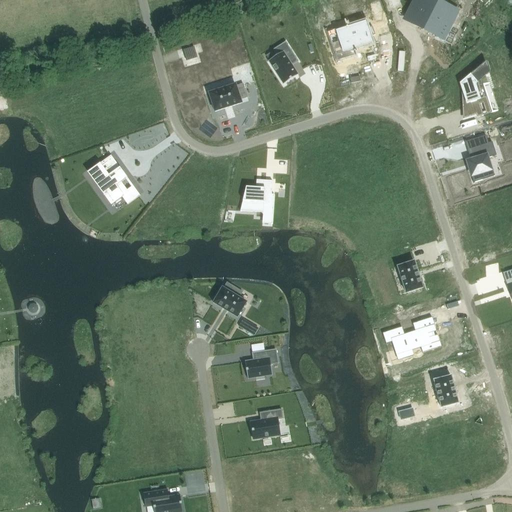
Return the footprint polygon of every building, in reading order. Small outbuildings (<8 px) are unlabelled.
[(432,0),(417,0),(415,5),(421,9),(415,21),(440,34),(438,37),(445,40),(453,25),(446,22),(452,10),(432,0)] [(347,29),(338,32),(339,35),(338,35),(340,41),(341,41),(342,43),(334,46),(334,49),(338,63),(341,62),(339,59),(346,57),(345,53),(354,50),(354,51),(356,51),(355,48),(373,42),(372,40),(371,41),(370,37),(376,35),(373,27),(367,29),(366,25),(367,25),(367,23),(349,29),(348,27),(346,27),(347,29)] [(286,43),(274,50),(278,55),(269,61),(284,84),(298,75),(292,65),(298,62),(286,43)] [(478,100),(485,98),(482,86),(487,85),(486,83),(485,84),(483,78),(486,75),(487,74),(479,65),(464,78),(468,90),(463,92),(465,117),(482,111),(478,100)] [(99,127),(132,117),(129,108),(129,107),(129,106),(110,112),(106,99),(112,98),(112,97),(115,96),(114,93),(118,92),(115,82),(105,85),(103,86),(102,84),(101,85),(99,75),(99,73),(72,81),(72,82),(73,82),(76,92),(75,92),(76,94),(77,94),(83,92),(87,104),(86,104),(87,105),(88,105),(88,106),(88,107),(89,106),(92,117),(95,116),(96,118),(98,125),(97,125),(98,127),(99,127)] [(210,93),(215,112),(242,103),(241,100),(248,98),(243,84),(237,86),(236,85),(210,93)] [(492,142),(468,150),(471,161),(468,162),(470,168),(471,170),(470,170),(474,183),(475,183),(474,183),(485,179),(483,172),(491,170),(487,158),(497,156),(492,142)] [(111,157),(89,173),(105,195),(106,195),(112,204),(117,201),(123,196),(129,204),(139,196),(133,188),(127,192),(120,182),(126,178),(111,157)] [(272,195),(273,181),(271,181),(271,182),(263,182),(263,188),(246,187),(243,201),(255,201),(255,211),(265,211),(265,217),(265,221),(273,221),(274,200),(275,195),(272,195)] [(510,208),(491,213),(500,240),(511,236),(511,209),(510,210),(510,208)] [(406,294),(423,288),(414,262),(398,267),(406,294)] [(237,317),(238,317),(238,316),(246,302),(239,298),(242,292),(227,283),(223,289),(222,288),(214,302),(213,303),(214,303),(236,317),(237,317)] [(386,344),(392,342),(398,361),(414,355),(412,350),(421,347),(423,352),(441,346),(438,336),(433,337),(431,332),(436,330),(432,318),(383,334),(386,344)] [(243,319),(239,327),(255,336),(259,328),(243,319)] [(254,360),(245,362),(248,379),(273,375),(271,365),(278,363),(276,350),(253,354),(254,360)] [(136,394),(136,395),(138,402),(137,403),(137,404),(143,403),(143,402),(165,399),(163,390),(161,391),(161,390),(160,386),(160,385),(159,384),(158,384),(156,384),(155,372),(156,372),(155,371),(132,374),(132,375),(139,374),(141,382),(137,383),(137,384),(138,384),(139,394),(136,394)] [(451,376),(434,381),(442,408),(458,403),(451,376)] [(401,420),(415,417),(413,409),(399,413),(401,420)] [(262,425),(252,426),(254,443),(281,439),(278,423),(284,422),(282,414),(261,417),(261,418),(264,417),(264,422),(262,423),(262,425)] [(154,506),(154,511),(183,511),(180,495),(169,497),(168,490),(144,494),(146,507),(154,506)]
